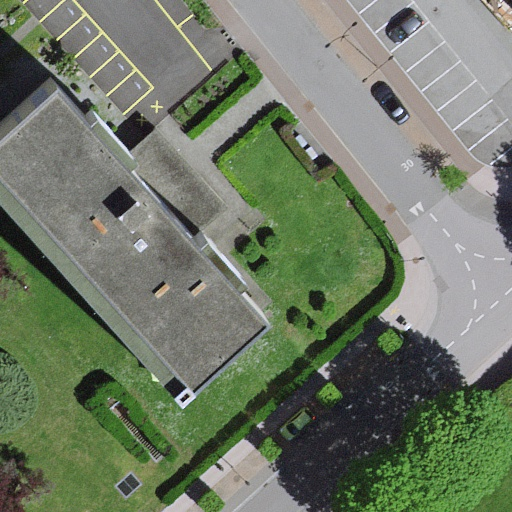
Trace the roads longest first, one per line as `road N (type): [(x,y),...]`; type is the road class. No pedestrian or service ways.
road 1 (residential): [(264,0),(502,298)]
road 2 (residential): [(502,298),(271,511)]
